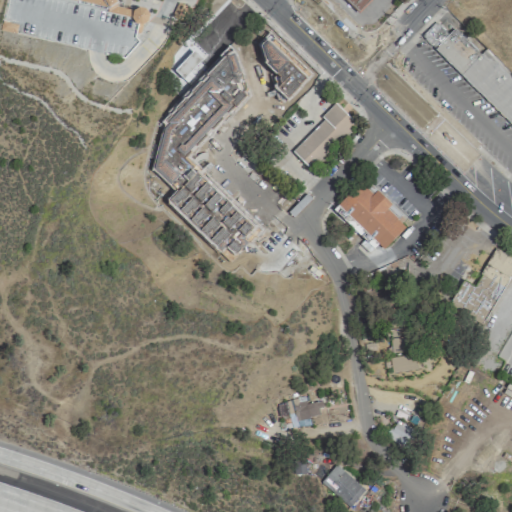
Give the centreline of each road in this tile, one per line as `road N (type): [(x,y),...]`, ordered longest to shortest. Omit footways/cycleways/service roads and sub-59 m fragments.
road 1 (residential): [(306,210),(342,294),(368,436),(421,503)]
road 2 (primary): [(360,70),(511,213)]
road 3 (motorway): [(151,511),(0,454)]
road 4 (residential): [(402,112),(306,210)]
